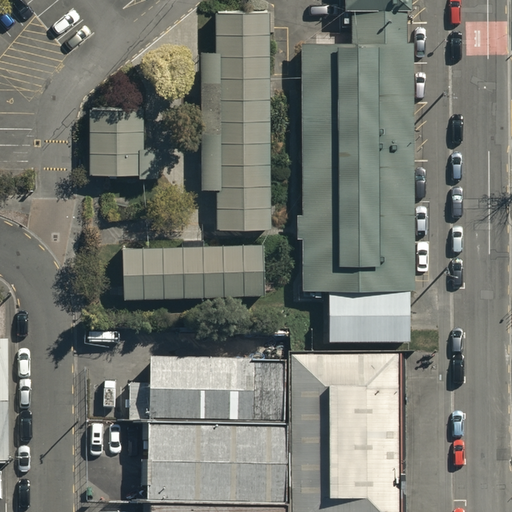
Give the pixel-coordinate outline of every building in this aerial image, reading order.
[(411,0),(349,0),(350,35),(412,34),(411,0)] [(271,10),(215,11),(216,226),(272,226),(271,39),(271,10)] [(413,40),(301,41),(302,289),(415,288),(413,40)] [(146,107),(91,108),(92,173),(141,172),(141,177),(160,177),(160,147),(147,147),(146,107)] [(265,244),(126,246),(127,297),(266,295),(265,244)] [(411,294),(330,295),(331,341),(411,341),(411,294)] [(283,359),(148,360),(149,425),(283,424),(283,359)] [(401,511),(401,359),(288,359),(288,511),(401,511)] [(283,426),(148,426),(148,505),(284,504),(283,426)]
